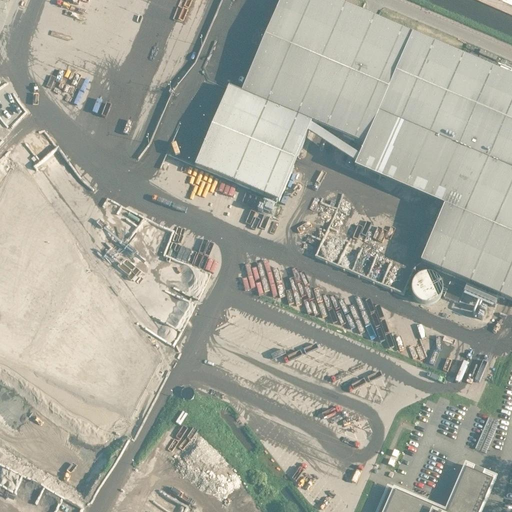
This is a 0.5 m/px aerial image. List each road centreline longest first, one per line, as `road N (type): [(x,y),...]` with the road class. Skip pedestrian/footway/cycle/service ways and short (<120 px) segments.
road 1 (unknown): [(511,319),(491,342),(476,341),(258,244)]
road 2 (unknown): [(106,494),(41,351),(0,305)]
road 3 (unknown): [(232,0),(134,183)]
road 4 (unknown): [(258,244),(281,223),(310,170),(375,187),(384,209)]
road 5 (unknown): [(382,0),(511,56)]
